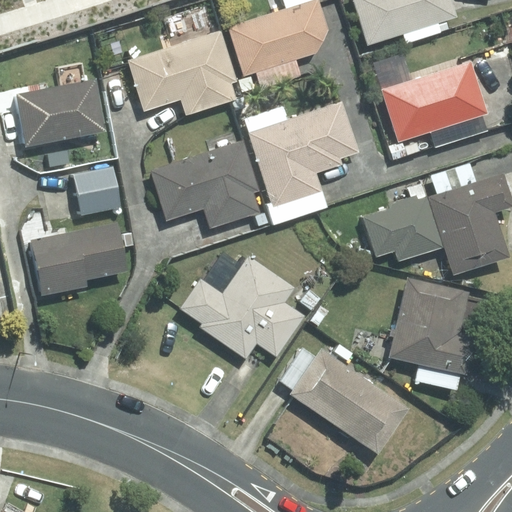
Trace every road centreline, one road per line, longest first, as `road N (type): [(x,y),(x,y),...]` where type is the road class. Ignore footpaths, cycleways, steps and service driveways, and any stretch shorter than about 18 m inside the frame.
road 1 (tertiary): [(81,415),(177,443),(295,511)]
road 2 (tertiary): [(225,511),(81,415)]
